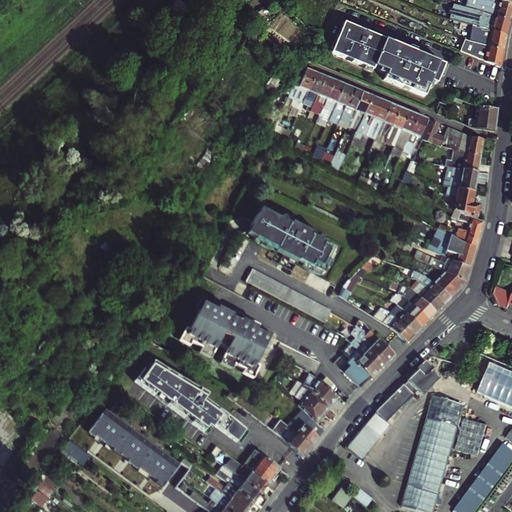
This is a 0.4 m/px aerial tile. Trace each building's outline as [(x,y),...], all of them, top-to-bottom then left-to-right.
[(486,14),(509,21),(511,10),(511,6),(495,0),(470,0),(467,8),(473,10),(486,14)] [(467,8),(455,4),(453,9),(451,14),(450,19),(469,26),(479,29),(485,30),(490,31),(505,35),(509,21),(486,14),(473,10),(467,8)] [(337,40),(331,55),(367,69),(368,66),(381,71),(379,79),(419,95),(425,80),(431,82),(434,76),(427,73),(432,61),(351,28),(350,31),(336,26),(331,38),(337,40)] [(465,40),(478,44),(502,51),(505,35),(490,31),(485,30),(479,29),(469,26),(465,40)] [(486,62),(492,65),(499,68),(502,51),(478,44),(475,58),(480,60),(486,62)] [(303,100),(304,98),(315,73),(305,69),(302,79),(298,77),(289,94),(303,100)] [(304,98),(313,102),(324,77),(315,73),(304,98)] [(318,117),(322,107),(333,80),(324,77),(313,102),(313,103),(318,105),(315,116),(318,117)] [(333,80),(322,107),(331,110),(342,84),(333,80)] [(343,110),(344,106),(352,88),(342,84),(331,110),(326,124),(333,127),(336,112),(341,114),(343,110)] [(344,106),(354,110),(361,92),(352,88),(344,106)] [(361,92),(354,110),(347,128),(356,132),(358,126),(370,96),(361,92)] [(370,96),(358,126),(365,128),(365,127),(368,128),(380,100),(370,96)] [(389,103),(380,100),(368,128),(372,129),(377,131),(381,122),(389,103)] [(391,126),(398,107),(389,103),(381,122),(386,124),(383,132),(385,132),(383,138),(385,139),(391,126)] [(396,128),(400,129),(408,111),(398,107),(391,126),(396,128)] [(483,108),(475,107),(473,129),(493,132),(496,109),(491,109),(483,108)] [(350,113),(343,110),(341,114),(339,119),(346,122),(350,113)] [(406,141),(417,115),(408,111),(400,129),(397,137),(406,141)] [(420,137),(421,134),(427,119),(417,115),(406,141),(393,172),(398,174),(416,136),(420,137)] [(429,120),(427,119),(421,134),(424,135),(429,120)] [(424,135),(421,141),(441,146),(442,141),(437,140),(433,138),(439,124),(429,120),(424,135)] [(437,140),(441,128),(442,126),(439,124),(433,138),(437,140)] [(392,148),(397,137),(400,129),(396,128),(371,189),(374,191),(383,169),(392,148)] [(466,143),(468,136),(447,128),(446,130),(442,141),(441,146),(451,149),(455,150),(458,141),(466,143)] [(296,131),(291,129),(284,145),(289,148),(296,131)] [(371,131),(368,130),(362,143),(367,145),(371,135),(369,135),(371,131)] [(458,141),(455,150),(480,156),(482,140),(468,136),(466,143),(458,141)] [(312,158),(321,162),(326,150),(317,146),(312,158)] [(394,149),(392,148),(383,169),(389,172),(396,156),(392,154),(394,149)] [(445,159),(444,166),(477,172),(480,156),(455,150),(451,149),(449,160),(445,159)] [(332,160),(339,163),(343,155),(336,152),(332,160)] [(445,183),(458,187),(473,191),(477,172),(444,166),(437,165),(436,169),(447,170),(445,183)] [(458,187),(453,209),(477,219),(478,212),(481,211),(476,198),(472,199),(473,191),(458,187)] [(457,230),(454,239),(461,243),(475,248),(482,221),(477,219),(453,209),(451,217),(455,219),(454,222),(456,223),(455,224),(459,226),(461,222),(468,225),(465,232),(457,230)] [(263,214),(251,238),(280,253),(279,255),(300,266),(301,264),(314,271),(317,266),(325,270),(333,254),(325,250),(327,247),(326,246),(325,242),(323,241),(318,242),(314,240),(315,238),(294,227),(293,229),(288,227),(287,223),(285,222),(281,223),(263,214)] [(443,252),(449,235),(435,230),(428,247),(443,252)] [(454,239),(449,236),(445,255),(456,258),(455,263),(470,267),(475,248),(461,243),(454,239)] [(430,266),(438,270),(443,273),(445,267),(417,254),(414,259),(430,266)] [(430,266),(414,259),(413,261),(419,264),(417,268),(425,272),(431,277),(434,274),(429,269),(430,266)] [(443,273),(444,273),(466,283),(470,267),(455,263),(453,267),(445,265),(445,267),(443,273)] [(251,270),(245,281),(252,284),(258,287),(264,289),(270,292),(277,295),(282,298),(288,301),(296,304),(302,307),(309,310),(313,303),(251,270)] [(442,281),(458,291),(466,283),(444,273),(439,278),(442,281)] [(419,282),(427,290),(443,306),(451,298),(433,285),(428,280),(426,281),(424,279),(426,277),(423,275),(419,279),(421,280),(419,282)] [(439,278),(433,285),(451,298),(458,291),(442,281),(439,278)] [(244,284),(298,313),(305,317),(309,310),(302,307),(296,304),(288,301),(282,298),(277,295),(270,292),(264,289),(258,287),(252,284),(245,281),(244,284)] [(347,282),(341,288),(349,292),(355,286),(347,282)] [(511,290),(511,294),(496,287),(494,294),(499,306),(504,309),(507,302),(511,303),(511,290)] [(339,291),(339,297),(342,299),(349,292),(341,288),(339,291)] [(420,298),(436,313),(443,306),(427,290),(420,298)] [(397,306),(403,311),(405,313),(421,329),(428,321),(412,305),(405,298),(397,306)] [(420,298),(412,305),(428,321),(436,313),(420,298)] [(205,304),(186,339),(213,353),(216,347),(225,352),(221,357),(248,372),(266,337),(241,324),(244,319),(233,313),(230,317),(205,304)] [(403,311),(397,306),(393,310),(397,316),(403,311)] [(414,336),(398,320),(389,311),(380,307),(375,311),(379,314),(380,313),(386,319),(392,325),(390,328),(406,344),(414,336)] [(405,313),(398,320),(414,336),(421,329),(405,313)] [(386,319),(382,323),(390,328),(392,325),(386,319)] [(359,332),(346,324),(341,333),(348,337),(350,335),(355,338),(358,340),(359,338),(358,336),(361,333),(359,332)] [(342,352),(350,359),(369,378),(370,380),(378,372),(352,346),(346,339),(332,331),(331,334),(334,336),(332,339),(346,348),(342,352)] [(361,339),(386,364),(394,356),(369,331),(365,335),(361,339)] [(356,342),(352,346),(378,372),(386,364),(361,339),(359,338),(358,340),(355,338),(353,340),(356,342)] [(369,378),(350,359),(345,364),(349,368),(343,373),(358,389),(369,378)] [(194,387),(147,360),(132,381),(203,434),(212,422),(234,437),(241,428),(221,414),(200,398),(202,396),(193,389),(194,387)] [(470,391),(511,407),(511,373),(482,361),(470,391)] [(424,364),(377,409),(387,419),(418,388),(423,393),(442,375),(431,363),(427,367),(424,364)] [(317,380),(305,374),(303,377),(308,380),(306,383),(311,387),(309,390),(329,407),(337,398),(317,380)] [(301,402),(298,406),(316,423),(329,407),(309,390),(302,387),(296,397),(301,402)] [(122,394),(116,403),(119,406),(120,406),(126,397),(122,394)] [(435,511),(454,447),(462,415),(466,403),(434,394),(403,504),(431,511),(435,511)] [(96,402),(66,440),(165,511),(207,511),(190,499),(176,489),(189,470),(113,415),(109,412),(96,402)] [(116,403),(109,412),(113,415),(119,406),(116,403)] [(291,419),(293,414),(284,409),(282,413),(291,419)] [(349,442),(364,454),(390,423),(375,411),(349,442)] [(489,423),(462,415),(454,447),(480,454),(489,423)] [(288,427),(309,448),(318,438),(296,417),(288,427)] [(270,424),(266,429),(301,458),(309,448),(288,427),(283,434),(270,424)] [(481,505),(511,464),(511,451),(504,445),(467,493),(481,505)] [(240,466),(249,473),(262,457),(252,450),(240,466)] [(232,460),(225,455),(221,460),(228,465),(232,460)] [(262,457),(249,473),(267,486),(279,470),(262,457)] [(236,477),(260,495),(267,486),(249,473),(240,466),(232,460),(228,465),(237,471),(234,475),(236,477)] [(215,475),(230,486),(254,503),(260,495),(236,477),(234,475),(221,466),(215,475)] [(246,511),(254,503),(230,486),(226,490),(209,477),(205,482),(246,511)] [(39,482),(29,500),(42,508),(52,489),(39,482)] [(227,506),(224,510),(226,511),(246,511),(205,482),(201,487),(214,497),(227,506)] [(456,507),(463,511),(475,511),(481,505),(467,493),(456,507)] [(193,494),(190,499),(207,511),(226,511),(224,510),(222,511),(218,511),(208,504),(193,494)] [(214,497),(211,501),(224,510),(227,506),(214,497)] [(222,511),(224,510),(211,501),(208,504),(218,511),(222,511)]
